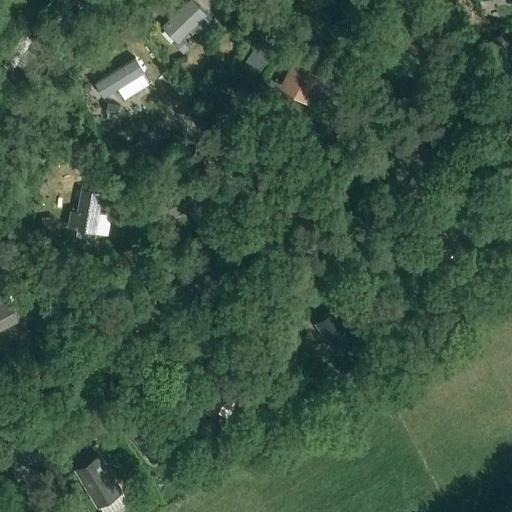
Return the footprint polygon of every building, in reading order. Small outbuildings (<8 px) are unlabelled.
[(62,0),(70,9),(80,1),(78,0),(62,0)] [(196,0),(190,0),(164,25),(177,40),(176,41),(185,51),(214,24),(206,16),(208,13),(196,0)] [(436,44),(421,15),(399,26),(414,55),(436,44)] [(81,16),(74,22),(78,28),(86,22),(81,16)] [(25,29),(10,63),(20,67),(35,34),(25,29)] [(305,43),(299,54),(310,60),(316,49),(305,43)] [(256,48),(244,66),(255,73),(267,55),(256,48)] [(295,58),(280,85),(310,101),(325,75),(295,58)] [(136,59),(100,82),(109,96),(145,73),(136,59)] [(8,79),(0,88),(7,94),(15,85),(8,79)] [(109,103),(108,111),(119,113),(120,104),(109,103)] [(185,162),(174,168),(177,175),(188,169),(185,162)] [(193,176),(164,195),(177,214),(206,195),(193,176)] [(98,232),(105,191),(83,187),(79,210),(72,209),(69,226),(98,232)] [(56,234),(56,216),(43,216),(43,234),(56,234)] [(429,229),(440,257),(462,248),(451,220),(429,229)] [(440,269),(431,273),(435,282),(444,278),(440,269)] [(0,330),(23,319),(10,294),(0,298),(0,330)] [(45,302),(33,308),(38,318),(50,312),(45,302)] [(358,337),(338,306),(317,320),(337,351),(358,337)] [(383,328),(377,320),(366,328),(372,335),(383,328)] [(201,405),(217,414),(230,392),(210,381),(201,396),(205,399),(201,405)] [(143,407),(124,421),(147,452),(166,438),(143,407)] [(101,421),(90,428),(96,437),(107,430),(101,421)] [(44,455),(38,438),(6,449),(16,475),(31,470),(27,461),(44,455)] [(76,469),(99,506),(125,490),(102,453),(76,469)]
